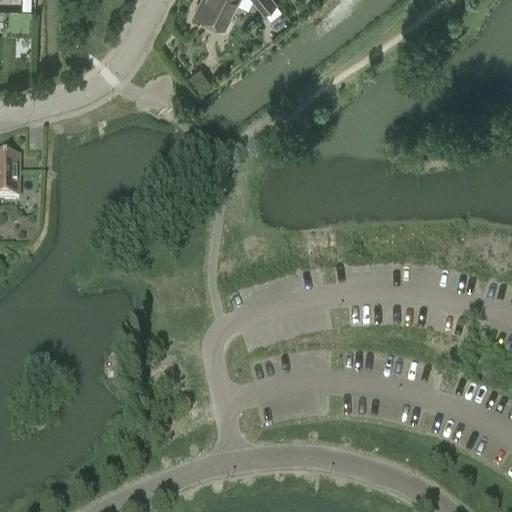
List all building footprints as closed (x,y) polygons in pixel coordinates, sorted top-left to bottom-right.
[(29,0),(21,0),(21,9),(29,9),(29,0)] [(201,0),(195,14),(223,28),(237,0),(201,0)] [(252,0),(263,13),(276,3),(274,0),(252,0)] [(0,201),(19,202),(19,162),(0,161),(0,201)] [(373,255),(228,281),(256,443),(403,416),(373,255)]
